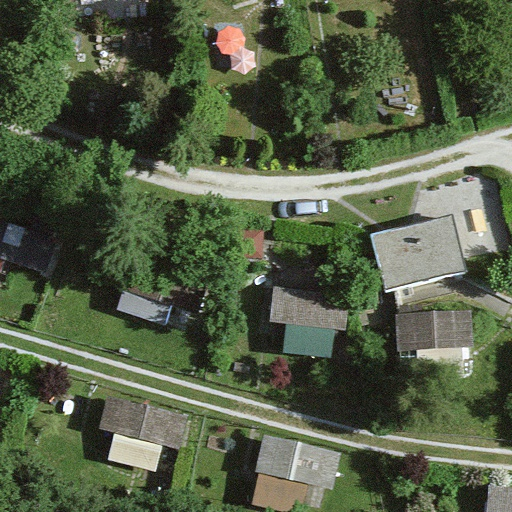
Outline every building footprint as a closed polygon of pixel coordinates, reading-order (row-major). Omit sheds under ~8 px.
[(31,239),(0,229),(0,266),(46,282),(69,216),(42,207),(31,239)] [(467,280),(452,222),(373,243),(389,301),(467,280)] [(206,290),(131,268),(123,297),(198,318),(206,290)] [(349,303),(275,297),(273,332),(347,337),(349,303)] [(469,320),(396,324),(398,357),(471,352),(469,320)] [(187,424),(107,404),(99,435),(179,456),(187,424)] [(339,460),(265,445),(258,481),(332,496),(339,460)] [(511,511),(511,498),(490,496),(488,511),(511,511)]
